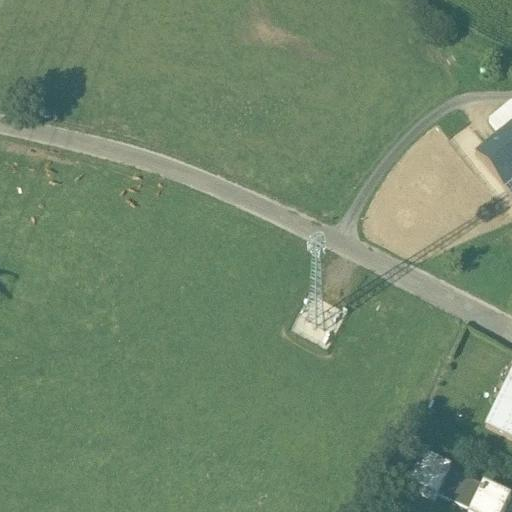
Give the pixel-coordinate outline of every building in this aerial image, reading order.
[(511,126),(475,157),(511,203),(511,126)] [(511,373),(506,385),(511,388),(502,409),(496,406),(485,430),(511,442),(511,373)] [(450,473),(423,460),(408,492),(434,505),(437,499),(449,474),(450,473)] [(472,511),(483,491),(449,474),(437,499),(463,511),(472,511)] [(505,511),(510,502),(484,489),(483,491),(472,511),(505,511)]
